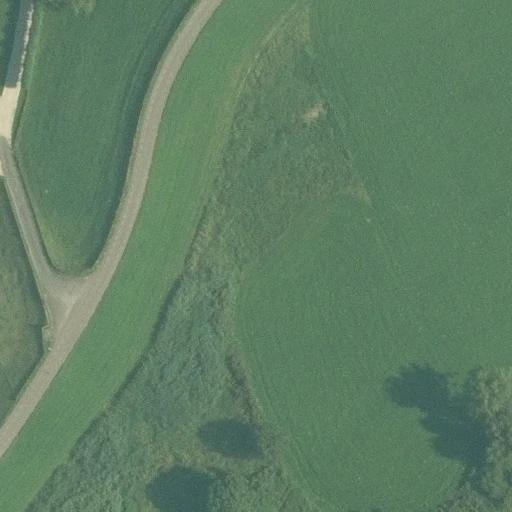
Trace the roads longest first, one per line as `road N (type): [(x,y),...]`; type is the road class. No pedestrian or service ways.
road 1 (tertiary): [(0,431),(114,243),(168,70),(213,0)]
road 2 (unknown): [(35,0),(1,141)]
